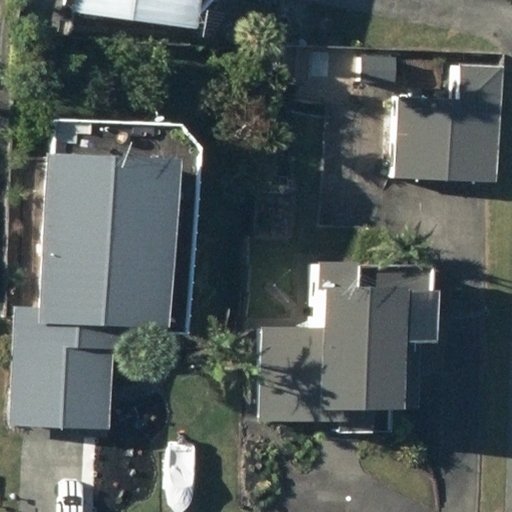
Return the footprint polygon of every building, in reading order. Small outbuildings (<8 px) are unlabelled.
[(73,0),(72,11),(190,27),(193,0),(73,0)] [(353,77),(393,78),(394,51),(354,49),(353,77)] [(393,93),(389,172),(492,177),(498,64),(455,62),(453,96),(393,93)] [(11,303),(7,423),(106,427),(109,344),(132,345),(133,319),(161,320),(167,151),(37,147),(32,304),(11,303)] [(257,326),(257,416),(332,416),(332,426),(370,426),(370,398),(398,398),(398,332),(423,332),(423,279),(349,279),(349,252),(310,251),(310,326),(257,326)]
